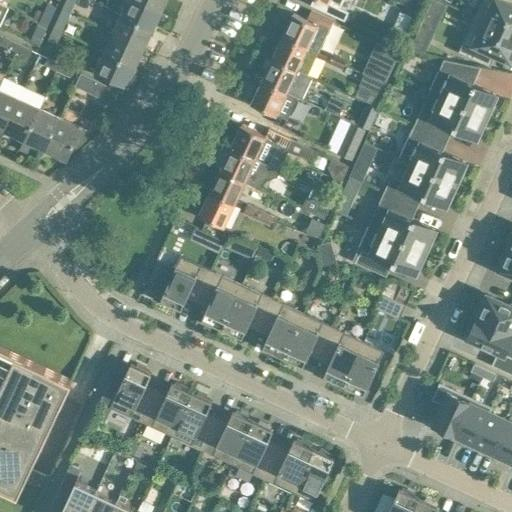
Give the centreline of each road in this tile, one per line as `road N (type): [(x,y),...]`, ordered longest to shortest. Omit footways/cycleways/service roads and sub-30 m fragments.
road 1 (residential): [(383,448),(129,330),(102,313),(27,233)]
road 2 (residential): [(383,448),(511,160)]
road 3 (residential): [(27,233),(158,107),(217,0)]
road 4 (residential): [(511,508),(383,448)]
